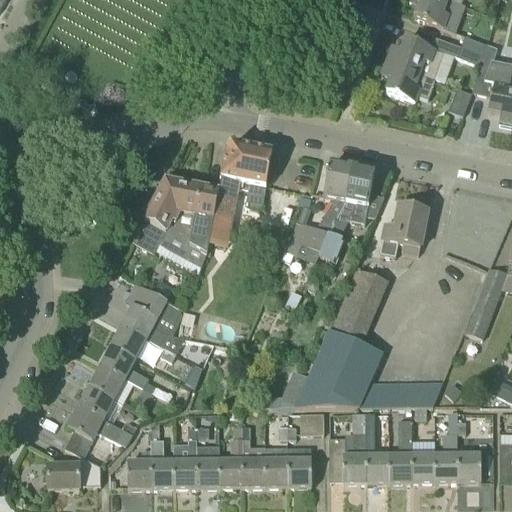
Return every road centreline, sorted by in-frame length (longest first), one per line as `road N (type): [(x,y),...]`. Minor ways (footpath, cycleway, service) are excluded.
road 1 (residential): [(511,175),(219,114)]
road 2 (residential): [(0,384),(35,290),(31,152)]
road 3 (residential): [(31,152),(219,114)]
road 4 (residential): [(219,114),(235,66),(289,0)]
